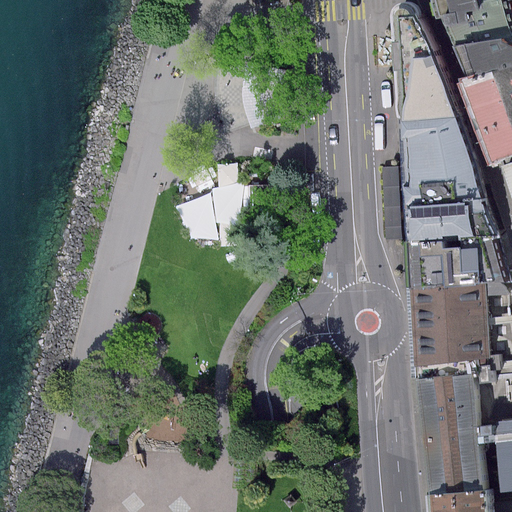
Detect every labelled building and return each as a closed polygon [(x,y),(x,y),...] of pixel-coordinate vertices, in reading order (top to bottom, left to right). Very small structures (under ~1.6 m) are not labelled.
[(443,0),(464,52),(507,45),(511,43),(511,21),(506,2),(492,6),(490,0),(443,0)] [(413,137),(468,124),(444,46),(423,12),(420,9),(416,7),(410,7),(404,9),(402,12),(400,15),(403,61),(413,137)] [(464,52),(473,87),(511,70),(511,46),(507,45),(464,52)] [(293,117),(288,72),(251,64),(249,74),(246,87),(246,102),(250,116),(257,132),(293,117)] [(506,168),(510,174),(511,173),(511,70),(473,87),(501,169),(506,168)] [(420,257),(422,284),(492,295),(511,298),(511,290),(510,276),(503,244),(496,212),(468,124),(413,137),(414,169),(417,212),(420,257)] [(253,214),(274,214),(273,186),(252,186),(253,214)] [(422,284),(425,377),(500,366),(492,295),(422,284)] [(511,298),(492,295),(500,366),(501,394),(511,392),(511,298)] [(425,377),(440,505),(511,489),(511,392),(501,394),(500,366),(425,377)] [(511,511),(511,489),(440,505),(440,511),(511,511)]
